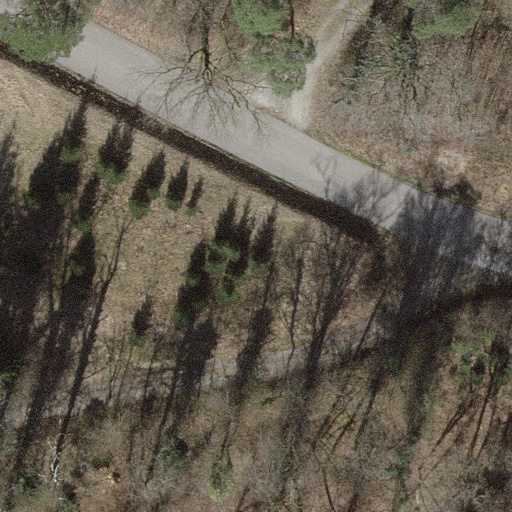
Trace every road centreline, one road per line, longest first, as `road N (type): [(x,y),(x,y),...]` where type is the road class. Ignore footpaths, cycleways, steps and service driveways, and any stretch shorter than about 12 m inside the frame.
road 1 (tertiary): [(511,245),(256,134),(1,0)]
road 2 (track): [(0,421),(320,358),(433,299),(470,232)]
road 3 (track): [(361,0),(256,134)]
